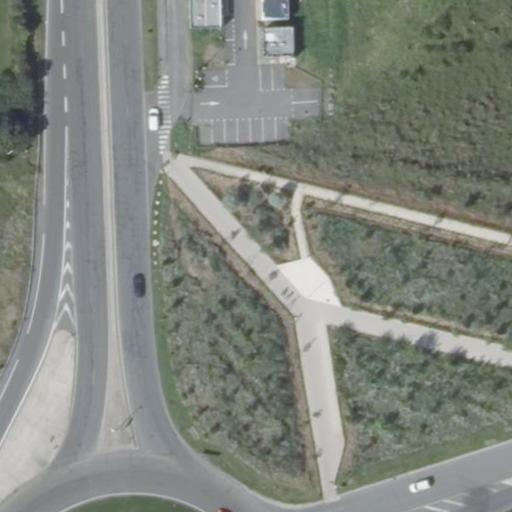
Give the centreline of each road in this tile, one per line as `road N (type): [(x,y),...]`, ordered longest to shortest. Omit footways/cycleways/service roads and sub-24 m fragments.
road 1 (secondary): [(231,510),(179,444),(156,382),(136,237),(127,0)]
road 2 (secondary): [(83,0),(101,318),(95,413),(73,459),(30,505)]
road 3 (motorway): [(73,0),(52,249),(33,354),(0,421)]
road 4 (secondary): [(231,510),(184,484),(131,475),(78,482),(30,505)]
road 5 (unknown): [(400,177),(511,18)]
road 6 (tertiary): [(511,463),(355,511)]
